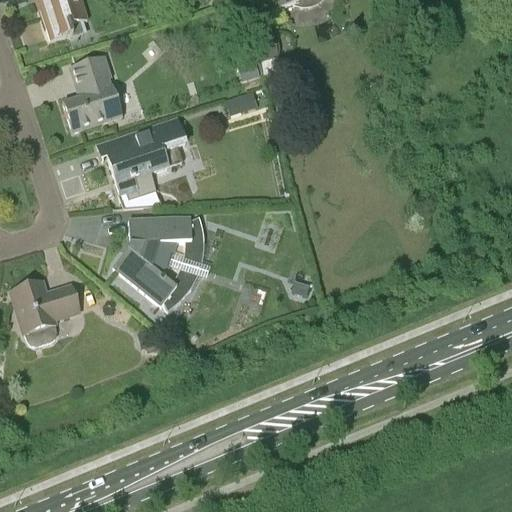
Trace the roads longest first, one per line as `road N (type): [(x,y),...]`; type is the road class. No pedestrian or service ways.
road 1 (primary): [(321,407),(289,406),(31,511)]
road 2 (primary): [(102,511),(299,431),(321,407)]
road 3 (primary): [(511,328),(321,407)]
road 4 (residential): [(16,109),(50,221),(41,233),(0,244)]
